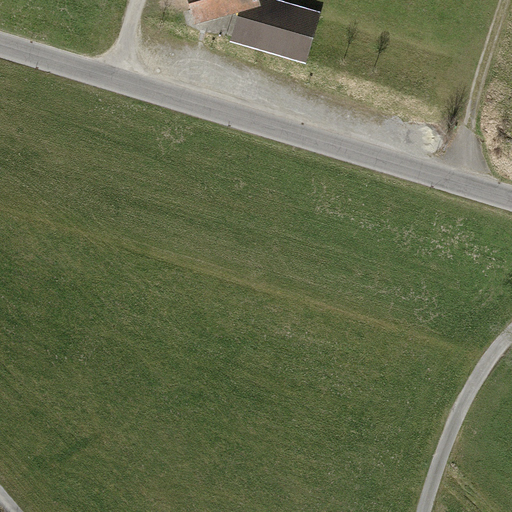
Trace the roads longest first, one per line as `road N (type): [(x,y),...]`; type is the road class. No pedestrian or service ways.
road 1 (unclassified): [(511,201),(0,44)]
road 2 (track): [(424,511),(471,388),(511,336)]
road 3 (track): [(506,0),(471,123),(473,191)]
